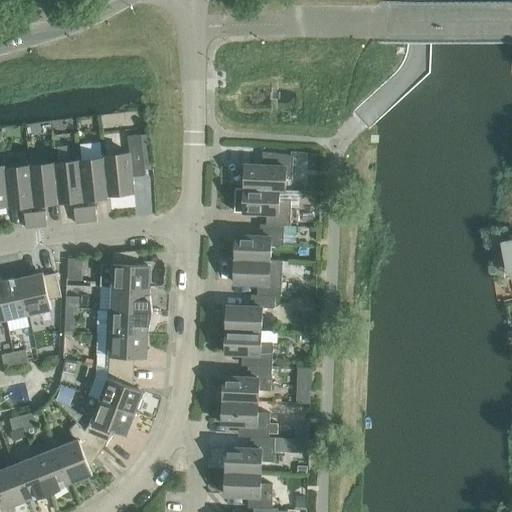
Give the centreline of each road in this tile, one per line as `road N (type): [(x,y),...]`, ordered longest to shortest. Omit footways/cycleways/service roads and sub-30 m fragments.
road 1 (residential): [(186,227),(185,360),(170,437)]
road 2 (residential): [(192,29),(186,227)]
road 3 (residential): [(0,251),(186,227)]
road 4 (secondary): [(0,50),(135,0)]
